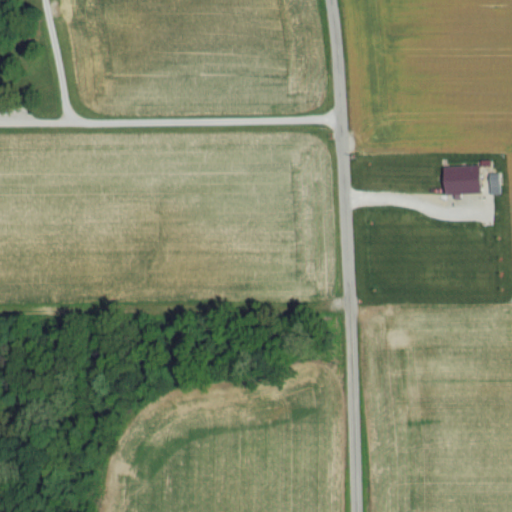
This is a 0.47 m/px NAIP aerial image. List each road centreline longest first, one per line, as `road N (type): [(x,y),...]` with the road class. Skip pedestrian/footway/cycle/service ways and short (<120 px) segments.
road 1 (residential): [(350,511),(327,0)]
road 2 (residential): [(336,121),(0,123)]
road 3 (residential): [(40,0),(66,124)]
